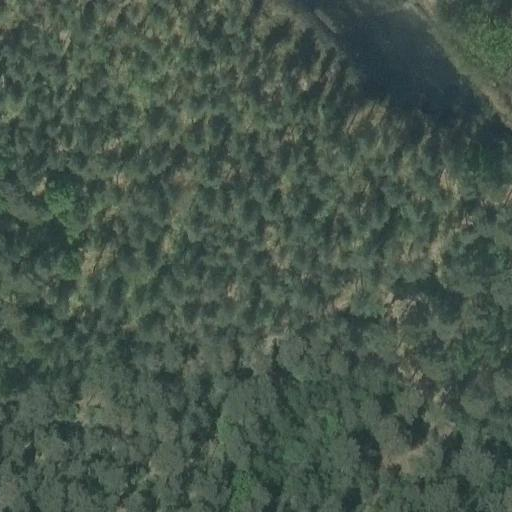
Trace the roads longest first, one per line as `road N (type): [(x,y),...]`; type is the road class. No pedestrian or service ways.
road 1 (track): [(224,511),(213,431),(218,397),(256,353),(511,195)]
road 2 (track): [(511,119),(428,0)]
